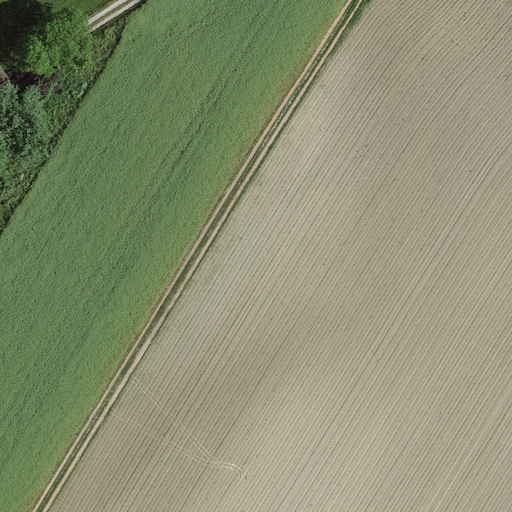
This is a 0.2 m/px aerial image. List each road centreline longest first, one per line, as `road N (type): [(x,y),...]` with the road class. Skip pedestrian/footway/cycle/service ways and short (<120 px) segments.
road 1 (track): [(352,0),(34,511)]
road 2 (track): [(0,103),(134,0)]
